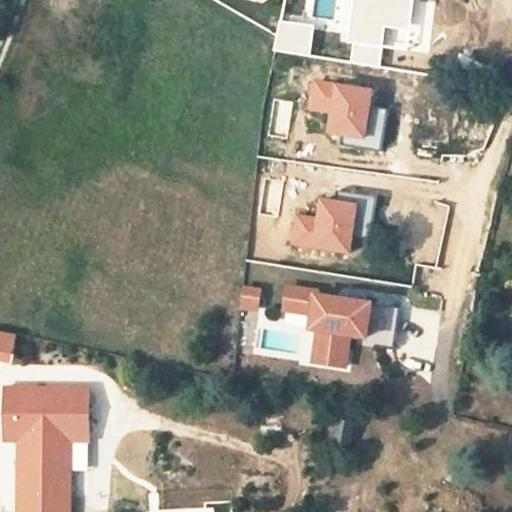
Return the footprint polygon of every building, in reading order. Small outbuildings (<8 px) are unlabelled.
[(362,0),(360,16),(361,16),(406,22),(409,0),(362,0)] [(279,35),(265,33),(262,47),(276,50),(279,35)] [(309,108),(331,111),(327,133),(363,138),(370,90),(313,81),(309,108)] [(303,137),(294,135),(291,151),(301,153),(303,137)] [(319,198),(316,219),(296,216),(292,245),(348,253),(355,204),(319,198)] [(263,288),(244,286),(241,307),(260,309),(263,288)] [(372,337),(377,303),(347,299),(345,309),(333,308),(335,296),(319,294),(319,290),(290,286),(286,309),(288,309),(317,314),(315,328),(323,329),(318,361),(349,366),(354,335),(371,337),(372,337)] [(372,337),(371,337),(370,345),(394,349),(400,307),(377,303),(372,337)] [(317,314),(288,309),(286,323),(315,328),(317,314)] [(14,338),(0,334),(0,357),(9,360),(14,338)] [(5,436),(20,437),(19,511),(67,511),(68,437),(86,437),(86,388),(5,388),(5,436)]
